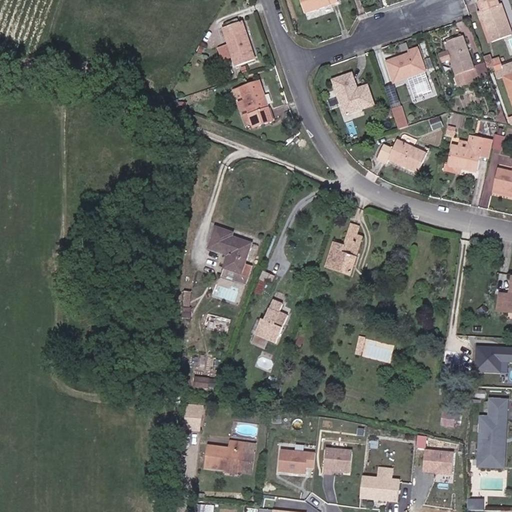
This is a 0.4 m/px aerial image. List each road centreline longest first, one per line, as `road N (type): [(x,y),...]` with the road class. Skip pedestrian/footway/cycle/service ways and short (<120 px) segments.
road 1 (residential): [(294,65),(323,139),(358,177),(441,213),(511,230)]
road 2 (track): [(0,69),(56,66),(87,76),(247,153)]
road 3 (residential): [(441,0),(433,16),(294,65)]
